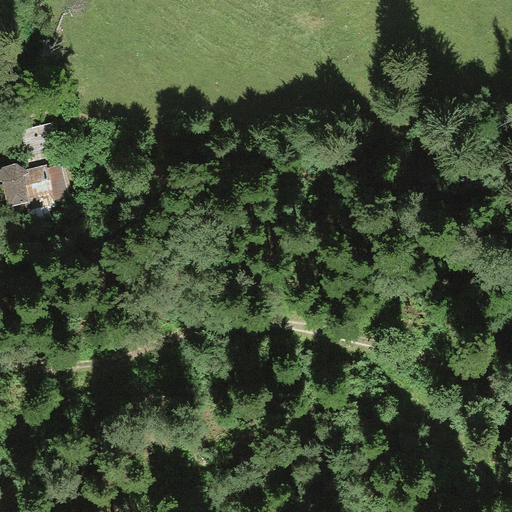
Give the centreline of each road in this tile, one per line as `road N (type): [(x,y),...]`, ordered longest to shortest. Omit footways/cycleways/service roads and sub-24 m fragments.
road 1 (track): [(0,361),(95,364),(218,321),(264,321),(420,356),(511,389)]
road 2 (track): [(382,348),(435,415),(511,478)]
